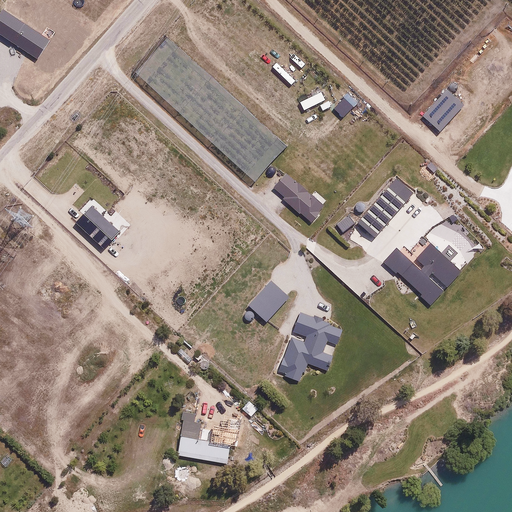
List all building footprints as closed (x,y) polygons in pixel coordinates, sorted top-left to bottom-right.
[(448,92),(422,120),(440,137),(467,109),(448,92)] [(439,298),(426,300),(429,317),(442,315),(439,298)] [(294,394),(291,391),(285,397),(294,404),(304,392),(299,388),(294,394)] [(322,389),(310,388),(309,400),(322,401),(322,389)] [(259,409),(249,399),(242,407),(251,416),(259,409)] [(201,430),(202,423),(183,420),(177,455),(228,463),(234,428),(215,425),(214,433),(201,430)]
